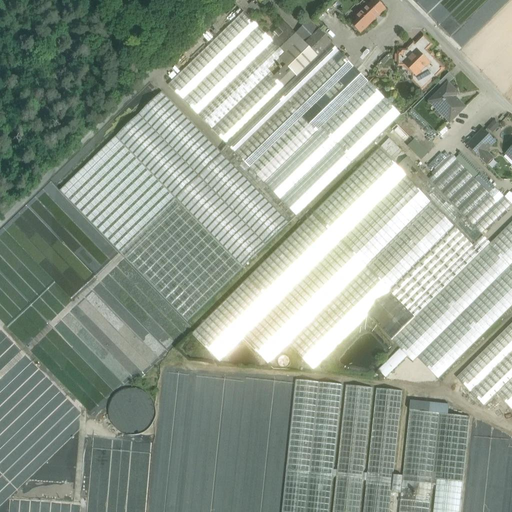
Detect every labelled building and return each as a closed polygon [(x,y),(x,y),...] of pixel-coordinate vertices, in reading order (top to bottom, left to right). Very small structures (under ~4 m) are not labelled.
[(376,0),(373,0),(356,18),(358,20),(352,25),(361,34),(372,22),(386,9),(376,0)] [(244,12),(169,85),(228,145),(221,152),(162,92),(60,191),(187,322),(401,115),(332,44),(318,57),(306,43),(296,33),(280,48),(244,12)] [(309,20),(296,33),(306,43),(319,30),(309,20)] [(319,30),(306,43),(318,57),(332,44),(319,30)] [(423,35),(413,46),(424,57),(429,52),(427,50),(433,45),(423,35)] [(424,57),(413,46),(409,50),(398,50),(398,66),(406,66),(412,72),(412,81),(422,91),(445,69),(434,58),(432,60),(427,55),(429,53),(429,52),(424,57)] [(449,73),(438,83),(443,88),(448,84),(454,78),(449,73)] [(448,84),(443,88),(430,102),(450,122),(465,108),(454,97),(457,93),(448,84)] [(498,107),(492,113),(497,118),(503,112),(498,107)] [(409,124),(428,140),(436,131),(417,115),(409,124)] [(484,129),(467,146),(479,158),(486,151),(496,141),(484,129)] [(422,160),(429,153),(416,140),(409,146),(422,160)] [(379,148),(313,214),(341,241),(408,177),(398,167),(379,148)] [(497,161),(486,151),(479,158),(490,168),(497,161)] [(495,188),(461,153),(456,158),(457,159),(490,193),(495,188)] [(452,154),(432,174),(433,175),(429,179),(433,183),(457,159),(456,158),(454,156),(452,154)] [(429,179),(408,157),(398,167),(408,177),(419,189),(429,179)] [(490,193),(457,159),(433,183),(481,234),(511,205),(495,188),(490,193)] [(419,189),(408,177),(341,241),(374,274),(391,292),(391,293),(409,311),(475,248),(472,244),(457,229),(454,227),(442,213),(441,213),(419,189)] [(433,183),(429,179),(419,189),(441,213),(442,213),(454,227),(457,229),(472,244),(482,235),(481,234),(433,183)] [(313,214),(192,334),(219,362),(243,339),(242,339),(341,241),(313,214)] [(511,222),(490,244),(482,235),(472,244),(475,248),(409,311),(391,293),(368,316),(399,348),(408,357),(413,362),(417,358),(438,379),(511,306),(511,222)] [(341,241),(242,339),(243,339),(268,365),(288,345),(313,370),(368,316),(391,293),(391,292),(374,274),(341,241)] [(511,323),(456,378),(484,406),(496,394),(511,378),(511,323)] [(399,348),(377,370),(386,378),(408,357),(399,348)] [(511,378),(496,394),(511,409),(511,378)] [(342,385),(296,380),(282,511),(329,511),(333,476),(333,470),(342,385)] [(346,385),(337,470),(333,470),(333,476),(336,477),(332,511),(359,511),(363,480),(363,473),(372,388),(346,385)] [(376,389),(367,474),(363,473),(363,480),(366,481),(363,511),(389,511),(392,492),(393,476),(402,391),(376,389)] [(117,432),(135,432),(149,432),(149,393),(119,393),(119,411),(117,411),(117,432)] [(459,511),(469,417),(409,411),(402,476),(393,476),(392,492),(401,493),(398,511),(459,511)] [(92,448),(89,470),(108,472),(111,450),(92,448)] [(58,511),(58,502),(18,502),(18,507),(15,507),(15,511),(58,511)]
